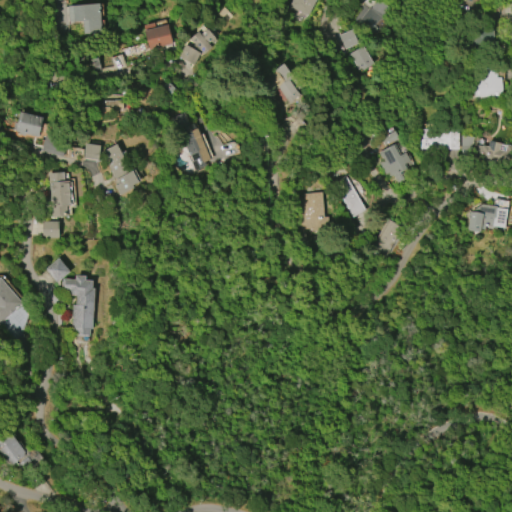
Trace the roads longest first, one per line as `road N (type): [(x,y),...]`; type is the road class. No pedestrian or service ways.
road 1 (residential): [(415,249),(401,278),(348,314),(327,305),(280,233),(252,132),(175,66),(72,84)]
road 2 (residential): [(116,511),(383,506),(423,445),(445,430),(477,418),(511,429)]
road 3 (residential): [(116,511),(114,486),(96,460),(42,430),(56,323),(32,274),(25,202),(0,186)]
road 4 (residential): [(511,174),(468,171),(400,199),(378,178),(362,149),(357,93),(328,42),(356,0)]
